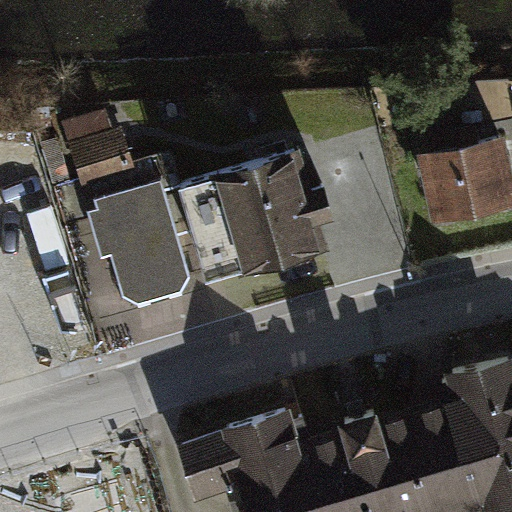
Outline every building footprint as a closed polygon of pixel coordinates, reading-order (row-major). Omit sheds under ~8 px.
[(171,152),(137,162),(120,103),(74,117),(97,197),(177,174),(171,152)] [(472,105),(397,119),(420,234),(511,215),(511,152),(509,138),(480,143),(472,105)] [(286,152),(189,177),(214,274),(311,249),(286,152)] [(162,179),(96,198),(125,296),(143,306),(183,294),(191,276),(162,179)] [(511,459),(488,363),(391,387),(422,511),(492,511),(511,507),(511,459)] [(422,511),(391,387),(294,411),(319,511),(422,511)] [(319,511),(294,411),(196,436),(215,511),(319,511)]
